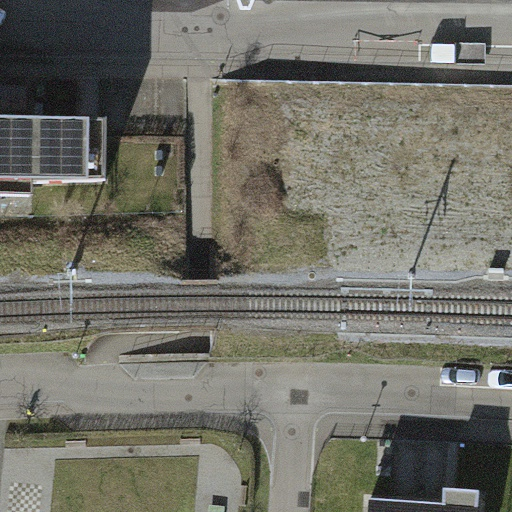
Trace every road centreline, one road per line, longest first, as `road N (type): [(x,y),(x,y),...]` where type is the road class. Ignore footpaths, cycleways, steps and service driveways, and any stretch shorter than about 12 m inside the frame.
road 1 (residential): [(106,24),(511,29)]
road 2 (residential): [(296,388),(0,386)]
road 3 (residential): [(511,403),(296,388)]
road 4 (residential): [(296,388),(289,511)]
